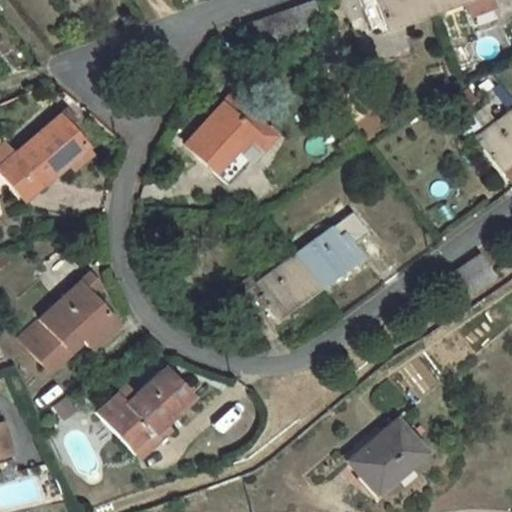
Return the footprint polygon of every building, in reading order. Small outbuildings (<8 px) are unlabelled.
[(310,0),(309,0),(297,4),(306,30),(319,25),(310,0)] [(384,29),(434,11),(429,0),(359,0),(369,26),(384,29)] [(429,0),(434,11),(461,1),(466,15),(490,7),(487,0),(429,0)] [(284,9),(293,34),(306,30),(297,4),(284,9)] [(494,18),(490,7),(466,15),(470,27),(494,18)] [(280,39),(293,34),(284,9),(271,14),(280,39)] [(266,44),(280,39),(271,14),(257,18),(266,44)] [(242,24),(251,49),(266,44),(257,18),(242,24)] [(183,144),(227,184),(272,135),(227,95),(183,144)] [(511,109),(478,134),(485,144),(480,148),(496,170),(506,184),(511,179),(511,109)] [(0,165),(0,174),(21,199),(62,164),(68,172),(89,154),(65,126),(72,121),(63,111),(11,155),(0,165)] [(354,131),(336,144),(345,156),(363,143),(354,131)] [(485,144),(478,134),(472,138),(480,148),(485,144)] [(0,145),(0,165),(11,155),(2,144),(0,145)] [(293,255),(316,288),(360,255),(351,243),(365,233),(351,213),(293,255)] [(475,253),(440,277),(455,299),(490,275),(475,253)] [(293,255),(255,283),(262,293),(257,297),(264,308),(273,320),(316,288),(293,255)] [(86,275),(81,279),(90,289),(94,285),(86,275)] [(103,313),(103,312),(86,293),(90,289),(81,279),(36,320),(16,338),(47,372),(81,342),(86,348),(113,324),(103,313)] [(252,300),(245,290),(235,298),(250,318),(260,311),(252,300)] [(161,368),(131,395),(121,403),(114,395),(94,412),(125,447),(143,430),(147,434),(170,414),(168,411),(185,396),(161,368)] [(123,387),(114,395),(121,403),(131,395),(123,387)] [(190,400),(185,396),(168,411),(170,414),(173,416),(190,400)] [(173,416),(170,414),(147,434),(152,439),(175,419),(173,416)] [(394,420),(345,461),(372,493),(420,452),(394,420)] [(0,477),(1,481),(13,478),(0,424),(0,423),(0,477)] [(147,434),(143,430),(125,447),(133,456),(152,439),(147,434)]
